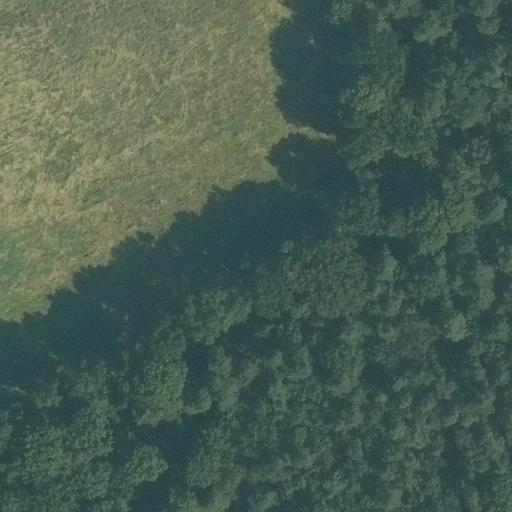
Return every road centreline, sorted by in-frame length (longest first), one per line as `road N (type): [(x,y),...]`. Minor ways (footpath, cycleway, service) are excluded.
road 1 (track): [(0,437),(511,146)]
road 2 (track): [(408,204),(380,0)]
